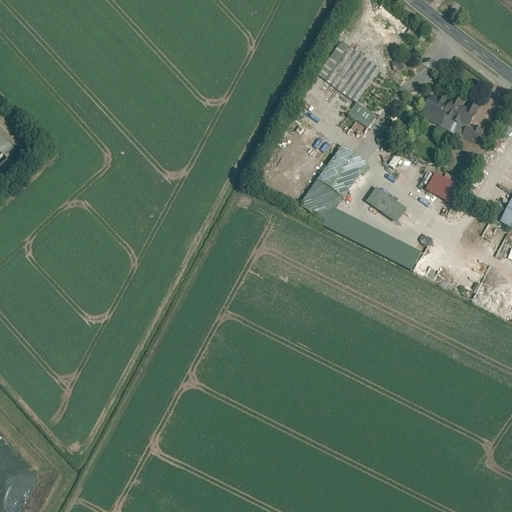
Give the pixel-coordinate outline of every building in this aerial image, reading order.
[(342,44),(320,80),(361,105),(383,69),(342,44)] [(438,97),(426,119),(480,149),(485,140),(481,138),(486,128),(475,122),(481,109),(459,97),(455,105),(438,97)] [(371,133),(381,122),(360,104),(350,115),(371,133)] [(511,128),(504,126),(500,137),(511,141),(511,137),(511,128)] [(0,161),(16,147),(0,129),(0,161)] [(417,273),(426,253),(344,216),(368,161),(338,148),(308,214),(329,223),(325,232),(417,273)] [(447,176),(445,179),(438,175),(428,193),(456,208),(468,187),(447,176)] [(370,204),(400,227),(410,212),(380,190),(370,204)] [(511,203),(500,224),(511,230),(511,203)]
